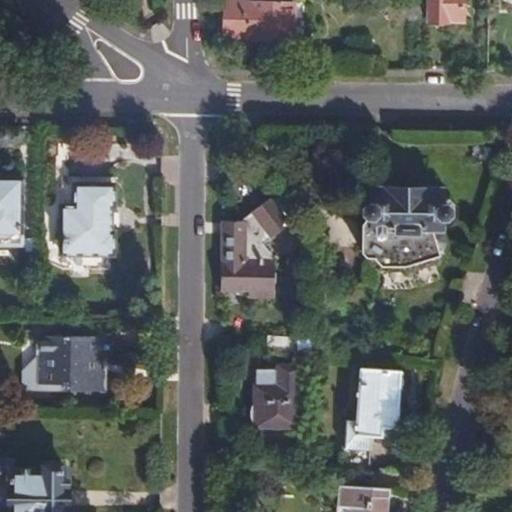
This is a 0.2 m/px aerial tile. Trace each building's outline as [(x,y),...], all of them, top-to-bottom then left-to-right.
[(422,0),(422,24),(457,25),(457,0),(422,0)] [(291,42),(292,5),(223,4),(222,37),(248,38),(248,41),(291,42)] [(0,244),(19,245),(20,199),(12,199),(12,180),(0,179),(0,244)] [(373,179),(373,187),(441,188),(441,180),(373,179)] [(20,180),(12,180),(12,199),(20,199),(20,180)] [(107,205),(111,205),(111,183),(71,183),(71,205),(57,205),(57,252),(111,253),(111,230),(108,230),(108,223),(103,223),(103,212),(107,212),(107,205)] [(441,188),(373,187),(373,196),(366,196),(364,198),(364,208),(366,211),(359,211),(359,238),(374,239),(374,247),(410,248),(410,254),(434,255),(434,246),(441,246),(441,239),(445,236),(444,227),(442,227),(442,213),(448,213),(452,209),(452,199),(449,196),(441,196),(441,188)] [(219,223),(218,291),(246,293),(246,298),(270,299),(270,261),(258,260),(258,256),(262,254),(256,245),(290,220),(287,217),(299,207),(285,191),(272,201),(271,198),(236,224),(219,223)] [(111,230),(111,205),(107,205),(107,212),(103,212),(103,223),(108,223),(108,230),(111,230)] [(261,349),(287,350),(287,338),(309,339),(309,322),(287,321),(287,329),(261,328),(261,349)] [(21,337),(35,337),(44,337),(44,355),(36,355),(29,368),(36,384),(68,384),(69,390),(102,389),(102,368),(93,368),(93,356),(102,356),(110,356),(110,333),(21,333),(21,337)] [(44,337),(35,337),(36,355),(44,355),(44,337)] [(102,368),(102,356),(93,356),(93,368),(102,368)] [(254,383),(254,422),(294,424),(294,363),(275,363),(274,384),(254,383)] [(339,469),(363,470),(365,437),(384,438),(384,427),(400,428),(400,408),(394,407),(395,368),(354,366),(353,418),(340,418),(339,469)] [(2,508),(0,508),(0,511),(66,511),(66,461),(58,461),(58,454),(46,454),(46,461),(7,460),(7,452),(0,452),(0,477),(2,478),(2,508)] [(363,484),(363,470),(339,469),(320,467),(319,482),(332,483),(331,511),(382,511),(383,485),(363,484)]
